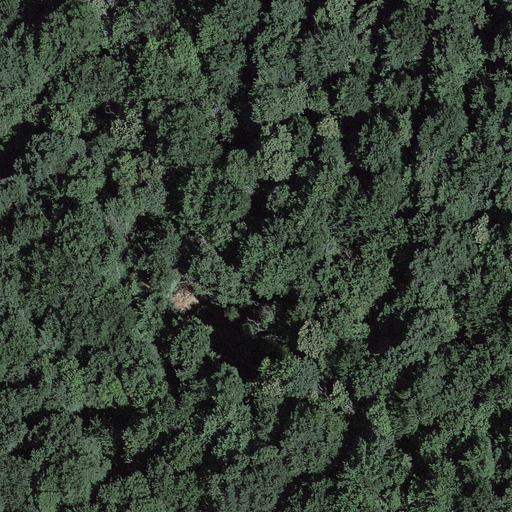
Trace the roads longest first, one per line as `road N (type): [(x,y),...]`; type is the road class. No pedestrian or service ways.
road 1 (motorway): [(0,19),(259,115),(511,177)]
road 2 (motorway): [(511,28),(385,0)]
